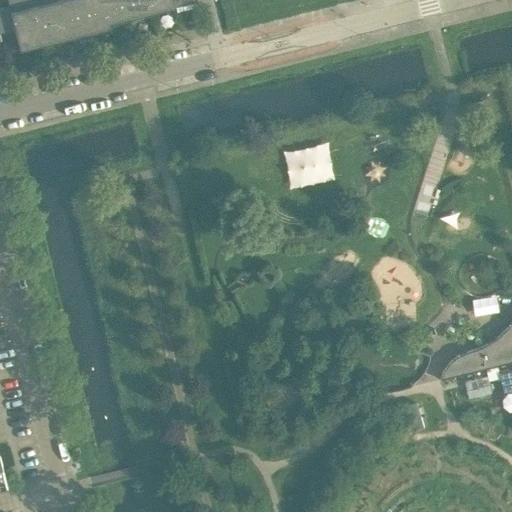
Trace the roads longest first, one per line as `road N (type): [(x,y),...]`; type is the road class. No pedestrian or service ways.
road 1 (tertiary): [(65,511),(0,247)]
road 2 (residential): [(220,58),(458,0)]
road 3 (residential): [(220,58),(0,117)]
